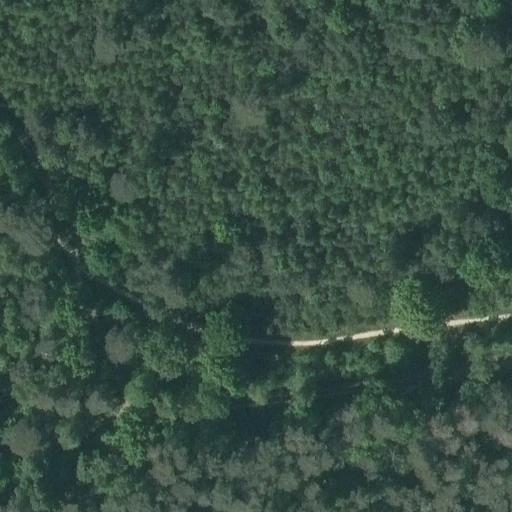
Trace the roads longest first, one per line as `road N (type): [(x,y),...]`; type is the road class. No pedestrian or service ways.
road 1 (track): [(511,381),(0,465)]
road 2 (track): [(0,106),(19,129),(165,511)]
